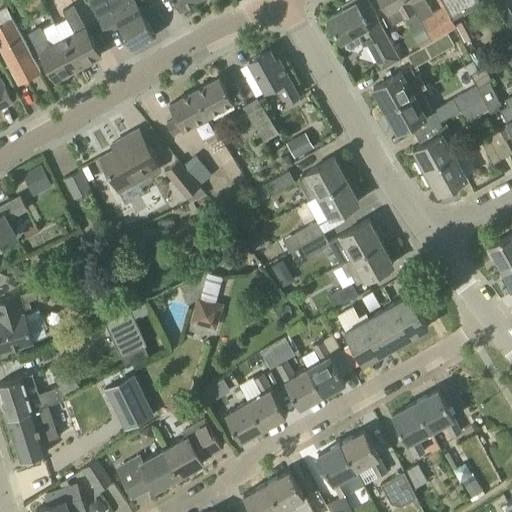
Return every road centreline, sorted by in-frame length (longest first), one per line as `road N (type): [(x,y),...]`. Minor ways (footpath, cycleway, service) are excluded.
road 1 (residential): [(164,511),(490,318)]
road 2 (residential): [(0,160),(281,1)]
road 3 (residential): [(433,239),(281,1)]
